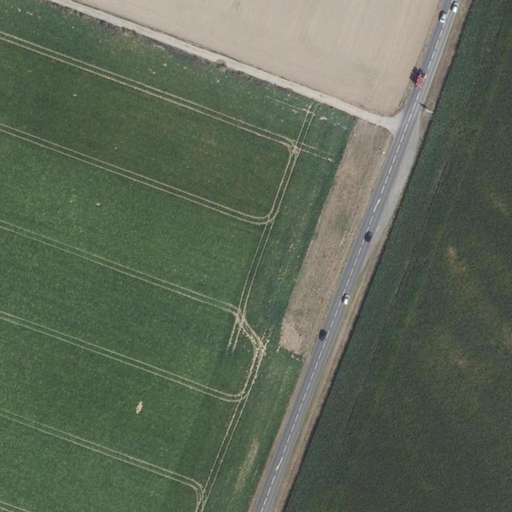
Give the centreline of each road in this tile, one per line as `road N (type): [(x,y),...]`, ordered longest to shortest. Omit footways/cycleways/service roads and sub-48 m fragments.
road 1 (secondary): [(261,511),(453,0)]
road 2 (track): [(52,0),(406,129)]
